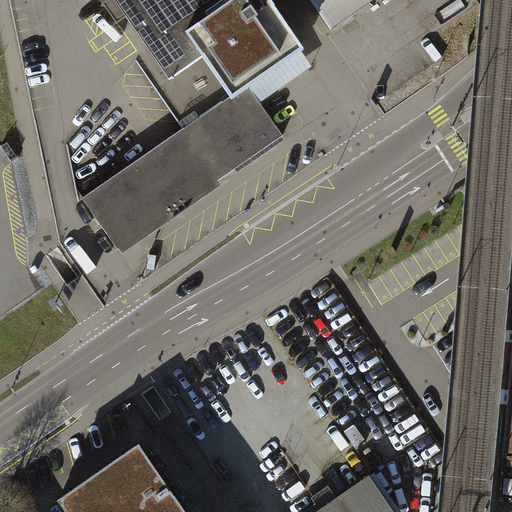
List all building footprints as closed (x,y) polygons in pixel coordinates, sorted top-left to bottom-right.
[(182,26),(220,0),(115,0),(169,77),(202,54),(182,26)] [(220,0),(182,26),(202,54),(231,96),(247,85),(301,48),(268,0),(220,0)] [(308,0),(330,30),(372,0),(308,0)] [(283,137),(247,85),(231,96),(84,197),(120,249),(283,137)] [(511,351),(502,457),(511,458),(511,351)] [(291,359),(278,368),(297,397),(309,388),(291,359)] [(186,511),(137,442),(57,498),(66,511),(186,511)] [(321,511),(393,511),(369,478),(321,511)]
